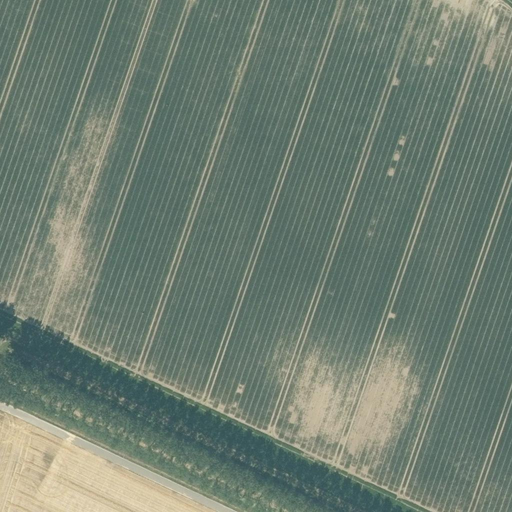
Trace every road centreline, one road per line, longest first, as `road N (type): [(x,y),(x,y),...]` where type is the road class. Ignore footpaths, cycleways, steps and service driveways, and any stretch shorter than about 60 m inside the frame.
road 1 (track): [(0,340),(366,511)]
road 2 (unclassified): [(303,511),(0,369)]
